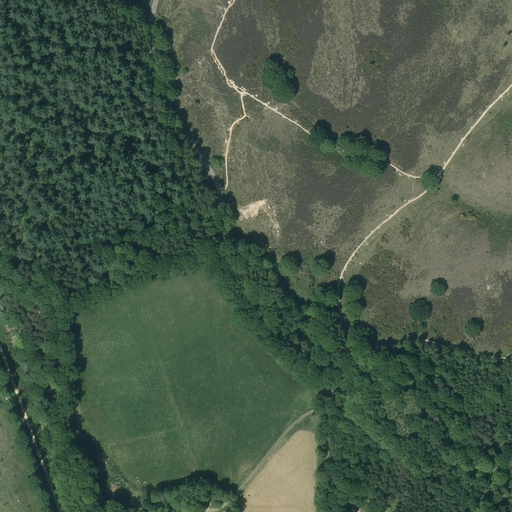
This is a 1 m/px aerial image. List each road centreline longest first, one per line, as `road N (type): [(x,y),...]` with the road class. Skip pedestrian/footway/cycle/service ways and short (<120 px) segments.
road 1 (unclassified): [(327,511),(325,379),(315,360),(252,304),(224,257),(216,182),(168,105),(153,64),(155,0)]
road 2 (track): [(477,511),(371,419),(348,379)]
road 3 (track): [(327,410),(293,423),(225,504),(195,511)]
road 4 (track): [(359,358),(413,340),(511,358)]
